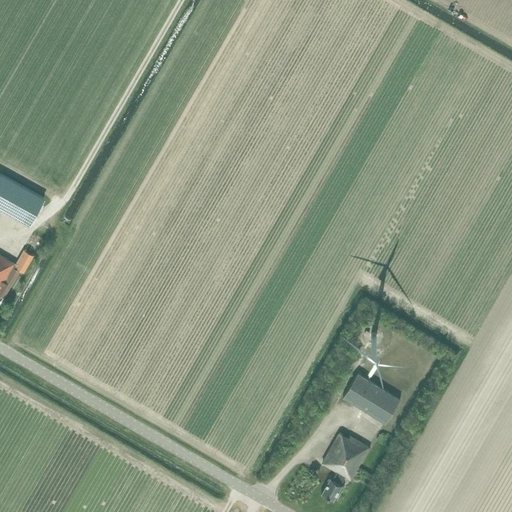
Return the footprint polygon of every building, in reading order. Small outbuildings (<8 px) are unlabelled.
[(45,197),(0,172),(0,209),(30,226),(45,197)] [(45,253),(53,238),(42,232),(34,247),(45,253)] [(0,294),(4,297),(20,271),(24,273),(34,255),(25,250),(17,263),(0,252),(0,294)] [(385,423),(400,398),(358,372),(343,396),(385,423)] [(351,478),(369,446),(350,435),(349,437),(339,432),(322,462),(336,471),(333,478),(330,477),(321,493),(334,500),(343,484),(341,484),(346,476),(351,478)]
